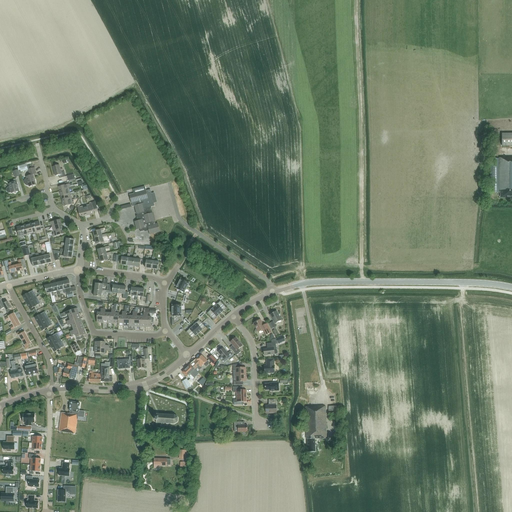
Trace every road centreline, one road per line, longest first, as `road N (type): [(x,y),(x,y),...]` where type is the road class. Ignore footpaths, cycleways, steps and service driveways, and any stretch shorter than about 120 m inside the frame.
road 1 (tertiary): [(232,316),(273,290),(302,283),(511,287)]
road 2 (tertiary): [(51,389),(127,389),(165,375),(187,356)]
road 3 (residential): [(166,330),(93,332),(78,269)]
road 4 (residential): [(51,389),(45,511)]
